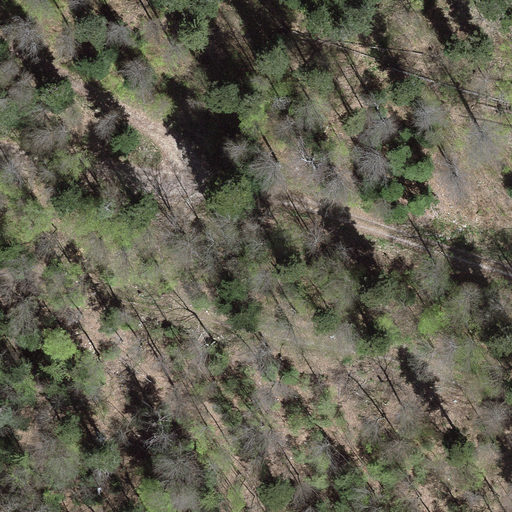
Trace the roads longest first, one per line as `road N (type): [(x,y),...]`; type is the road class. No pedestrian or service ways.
road 1 (track): [(0,164),(76,190),(196,169),(359,226),(511,300)]
road 2 (track): [(196,169),(160,123),(73,83),(0,31)]
